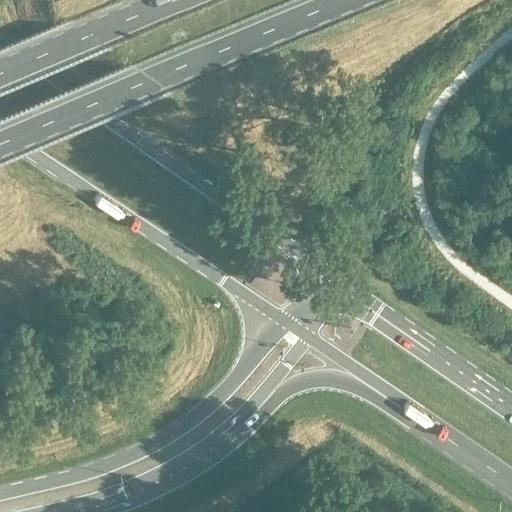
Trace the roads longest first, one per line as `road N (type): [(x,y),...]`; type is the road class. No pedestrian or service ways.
road 1 (trunk): [(330,278),(0,45)]
road 2 (trunk): [(0,144),(347,0)]
road 3 (trunk): [(282,321),(230,383),(166,436),(106,464),(0,493)]
road 4 (trunk): [(0,137),(282,321)]
road 5 (trunk): [(68,511),(197,458),(267,390)]
road 6 (trunk): [(511,402),(330,278)]
road 7 (trunk): [(171,0),(0,72)]
road 8 (trunk): [(376,386),(511,481)]
